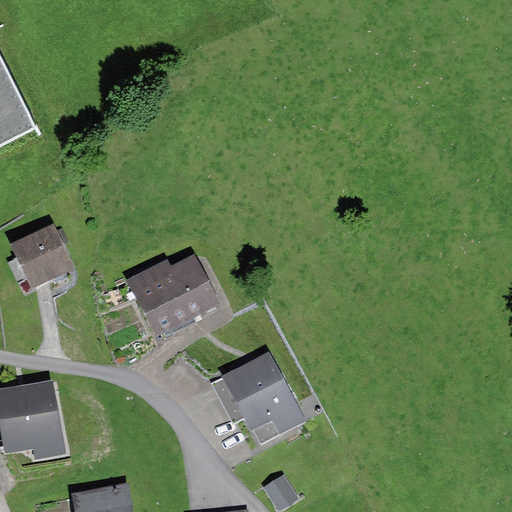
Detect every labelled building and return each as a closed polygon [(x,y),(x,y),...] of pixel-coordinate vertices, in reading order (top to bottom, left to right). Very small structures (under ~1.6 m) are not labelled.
[(0,54),(0,142),(35,125),(0,54)] [(57,230),(12,251),(33,295),(77,274),(57,230)] [(167,264),(128,285),(158,343),(222,309),(195,258),(171,271),(167,264)] [(270,355),(211,386),(233,427),(243,422),(258,449),(307,423),(270,355)] [(52,384),(0,394),(0,430),(5,458),(32,453),(35,465),(67,458),(52,384)] [(285,477),(261,493),(274,511),(280,511),(300,499),(285,477)] [(133,511),(130,490),(74,501),(76,511),(133,511)]
